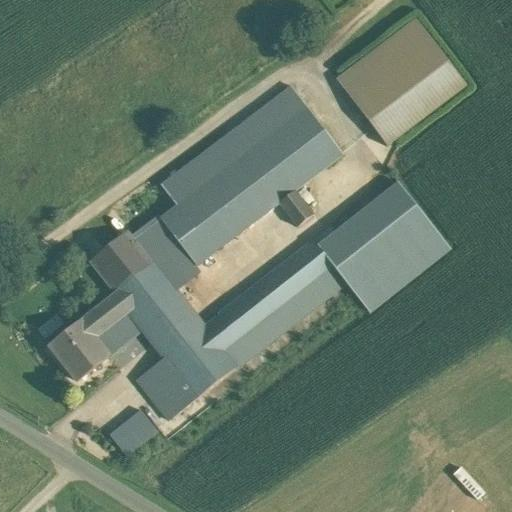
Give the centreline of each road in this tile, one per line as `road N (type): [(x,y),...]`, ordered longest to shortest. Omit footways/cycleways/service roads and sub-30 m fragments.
road 1 (unclassified): [(0,279),(386,0)]
road 2 (unclassified): [(152,511),(0,418)]
